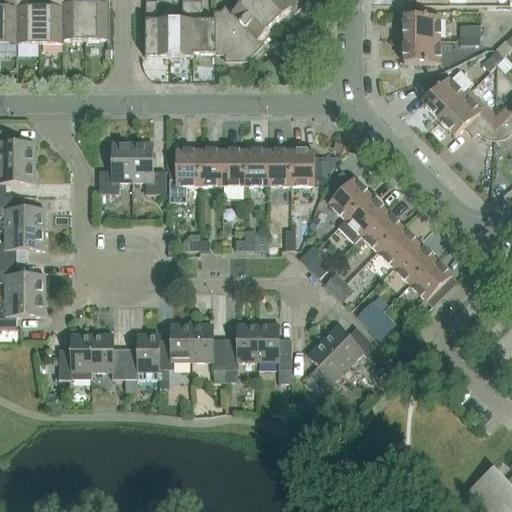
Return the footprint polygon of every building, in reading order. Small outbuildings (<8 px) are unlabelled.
[(0,47),(17,47),(16,0),(4,0),(4,10),(0,9),(0,47)] [(40,47),(39,10),(29,10),(29,0),(16,0),(17,47),(40,47)] [(62,44),(62,0),(49,0),(50,10),(39,10),(40,47),(64,47),(64,44),(62,44)] [(85,44),(85,6),(75,6),(74,0),(62,0),(62,44),(64,44),(85,44)] [(95,0),(95,6),(85,6),(85,44),(107,44),(109,44),(108,0),(95,0)] [(214,15),(214,24),(215,24),(215,57),(225,57),(225,64),(246,64),(262,48),(258,44),(274,28),(245,0),(232,0),(241,8),(231,18),(225,11),(221,15),(214,15)] [(245,0),(274,28),(290,12),(294,16),(310,0),(245,0)] [(169,61),(169,24),(154,24),(154,16),(156,13),(156,4),(145,4),(145,61),(169,61)] [(192,4),(182,4),(182,13),(185,16),(185,24),(169,24),(169,61),(193,61),(193,57),(192,57),(192,4)] [(215,24),(214,24),(199,24),(199,16),(202,13),(202,4),(192,4),(192,57),(193,57),(215,57),(215,24)] [(404,20),(404,44),(440,44),(440,20),(404,20)] [(460,38),(470,38),(479,38),(479,29),(460,29),(460,38)] [(470,48),(470,43),(470,38),(460,38),(460,48),(470,48)] [(470,38),(470,43),(470,48),(479,48),(479,38),(470,38)] [(404,44),(404,67),(440,67),(440,44),(404,44)] [(496,54),(489,61),(496,68),(504,61),(496,54)] [(489,61),(482,68),(489,75),(496,68),(489,61)] [(416,86),(430,100),(423,107),(439,124),(464,99),(464,98),(443,76),(416,86)] [(455,140),(463,132),(472,141),(477,136),(478,137),(480,139),(483,141),(485,142),(488,143),(490,143),(492,144),(494,144),(495,120),(485,110),(480,115),(471,106),(477,101),(469,93),(464,98),(464,99),(439,124),(455,140)] [(511,136),(511,113),(510,116),(505,110),(495,120),(494,144),(497,144),(499,144),(502,143),(504,142),(505,141),(508,140),(509,139),(511,137),(511,136)] [(34,146),(13,146),(13,142),(6,140),(6,133),(0,133),(0,166),(34,167),(34,146)] [(99,175),(99,198),(115,198),(119,198),(119,186),(132,186),(132,146),(111,146),(111,175),(99,175)] [(166,175),(165,175),(153,175),(153,146),(132,146),(132,186),(145,186),(145,198),(165,198),(166,175)] [(170,184),(169,184),(169,206),(186,206),(186,190),(199,190),(199,154),(176,154),(176,174),(176,184),(170,184)] [(199,154),(199,190),(222,190),(222,154),(199,154)] [(222,154),(222,190),(224,190),(224,202),(243,202),(243,190),(245,190),(245,154),(222,154)] [(245,154),(245,190),(268,190),(268,154),(245,154)] [(268,154),(268,190),(290,190),(291,154),(268,154)] [(314,190),(314,181),(314,175),(314,170),(314,160),(314,154),(291,154),(290,190),(314,190)] [(314,170),(314,175),(328,175),(330,175),(335,160),(314,160),(314,170)] [(0,199),(6,200),(6,188),(35,188),(34,167),(0,166),(0,199)] [(334,202),(328,207),(345,223),(345,224),(370,198),(354,182),(352,184),(334,202)] [(99,198),(99,207),(115,207),(115,198),(99,198)] [(337,231),(353,248),(361,240),(387,215),(370,198),(345,224),(337,231)] [(45,212),(16,212),(16,200),(6,200),(0,199),(0,219),(5,220),(5,233),(45,233),(45,212)] [(387,215),(361,240),(377,256),(403,231),(387,215)] [(319,222),(314,220),(310,230),(315,232),(319,222)] [(247,254),(257,254),(256,230),(246,230),(246,243),(247,254)] [(403,231),(377,256),(393,272),(419,247),(403,231)] [(0,266),(16,266),(16,254),(45,254),(45,233),(5,233),(5,246),(0,246),(0,266)] [(285,234),(285,244),(296,244),(295,234),(285,234)] [(237,254),(247,254),(246,243),(236,243),(237,254)] [(190,254),(199,254),(199,244),(190,244),(190,254)] [(199,244),(199,254),(209,254),(209,244),(199,244)] [(285,244),(285,254),(296,254),(296,244),(285,244)] [(419,247),(393,272),(410,288),(435,263),(419,247)] [(313,249),(306,256),(313,263),(318,258),(320,256),(313,249)] [(306,256),(299,263),(306,270),(313,263),(306,256)] [(313,263),(306,270),(318,282),(330,270),(318,258),(313,263)] [(435,263),(410,288),(426,305),(451,279),(435,263)] [(45,278),(16,278),(16,266),(0,266),(0,285),(5,286),(5,299),(45,299),(45,278)] [(336,277),(324,289),(335,299),(347,287),(336,277)] [(447,295),(457,286),(451,280),(442,289),(447,295)] [(347,287),(335,299),(338,302),(342,306),(354,294),(347,287)] [(0,332),(16,332),(16,320),(45,320),(45,299),(5,299),(5,312),(0,312),(0,332)] [(373,304),(356,321),(360,324),(367,331),(374,324),(378,320),(383,315),(382,313),(373,305),(373,304)] [(374,324),(367,331),(374,338),(379,344),(391,332),(378,320),(374,324)] [(159,343),(159,373),(169,373),(172,373),(172,365),(192,365),(192,328),(171,328),(171,343),(167,343),(159,343)] [(192,328),(192,365),(212,365),(212,373),(213,373),(225,373),(225,343),(215,343),(213,343),(213,328),(192,328)] [(232,343),(225,343),(225,373),(238,373),(238,365),(258,365),(258,328),(237,328),(237,343),(232,343)] [(258,328),(258,365),(278,365),(278,373),(291,373),(292,343),(291,343),(281,343),(279,343),(279,328),(258,328)] [(377,353),(356,331),(347,340),(337,330),(322,344),(349,371),(363,357),(368,362),(377,353)] [(90,375),(92,375),(92,338),(71,338),(71,353),(69,353),(59,353),(59,383),(72,383),(90,383),(90,375)] [(125,383),(125,353),(113,353),(113,338),(92,338),(92,375),(112,375),(112,383),(125,383)] [(125,353),(125,383),(137,383),(159,383),(159,373),(159,343),(159,338),(158,338),(138,338),(138,353),(135,353),(125,353)] [(401,350),(408,357),(415,350),(408,343),(401,350)] [(334,385),(349,371),(322,344),(307,359),(318,369),(309,378),(330,400),(340,390),(334,385)] [(159,373),(159,383),(168,383),(169,383),(169,373),(159,373)] [(225,386),(225,373),(213,373),(213,387),(225,387),(225,386)] [(238,373),(225,373),(225,386),(238,386),(238,373)] [(291,373),(278,373),(278,387),(291,387),(291,373)] [(511,511),(511,470),(511,472),(511,481),(508,485),(494,471),(494,470),(470,493),(468,494),(485,511),(511,511)]
